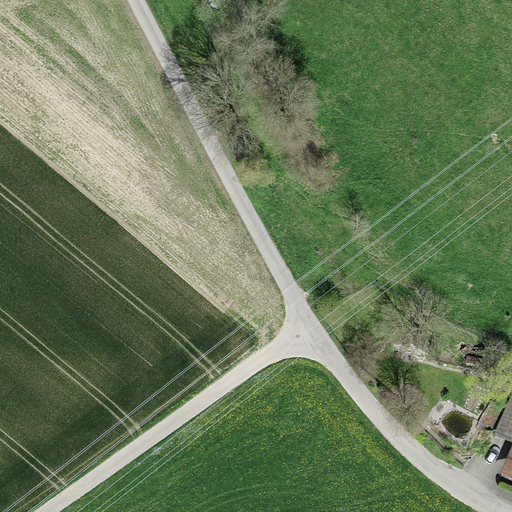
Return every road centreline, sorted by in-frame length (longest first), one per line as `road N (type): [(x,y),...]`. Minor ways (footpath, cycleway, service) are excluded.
road 1 (unclassified): [(132,0),(338,365),(417,454),(505,511)]
road 2 (track): [(41,511),(310,326)]
